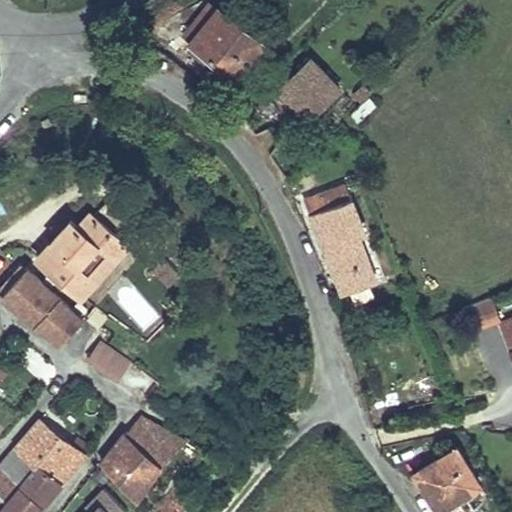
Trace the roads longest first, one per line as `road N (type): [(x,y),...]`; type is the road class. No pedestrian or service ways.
road 1 (residential): [(410,511),(343,408),(276,211),(223,128),(129,70),(34,56)]
road 2 (residential): [(44,511),(131,409),(0,301)]
road 3 (unknown): [(0,256),(84,207),(111,205),(137,231)]
road 4 (unknown): [(374,453),(499,405),(511,386)]
road 5 (unknown): [(131,409),(224,451),(273,459)]
